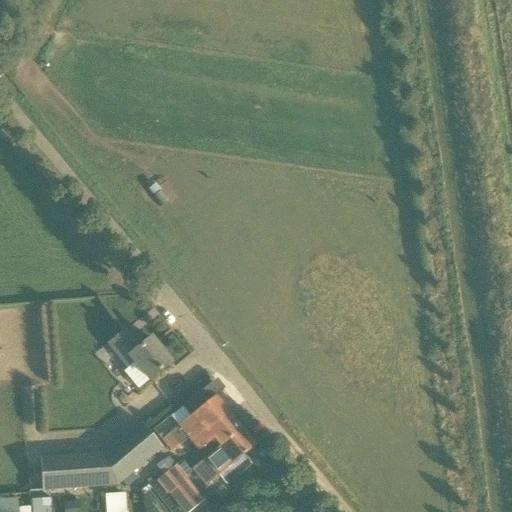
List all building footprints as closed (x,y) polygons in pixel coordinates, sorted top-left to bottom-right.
[(39,0),(18,0),(13,12),(31,19),(39,0)] [(124,331),(107,344),(128,369),(136,363),(150,380),(171,364),(151,339),(139,349),(124,331)] [(215,397),(206,405),(198,396),(183,408),(190,417),(179,427),(163,442),(171,453),(188,439),(204,427),(207,431),(229,414),(215,397)] [(214,440),(220,447),(242,430),(229,414),(207,431),(204,427),(188,439),(199,452),(214,440)] [(104,455),(40,460),(42,492),(116,486),(162,448),(142,424),(104,455)] [(220,447),(193,469),(207,485),(218,476),(226,485),(252,464),(245,454),(255,446),(242,430),(220,447)] [(168,457),(156,466),(163,475),(175,466),(168,457)] [(175,466),(163,475),(157,480),(168,494),(186,480),(175,466)] [(171,496),(183,511),(185,511),(201,500),(187,483),(171,496)] [(104,496),(105,511),(125,511),(124,495),(104,496)] [(47,511),(47,500),(33,501),(33,511),(47,511)] [(78,511),(78,502),(62,503),(63,511),(78,511)]
